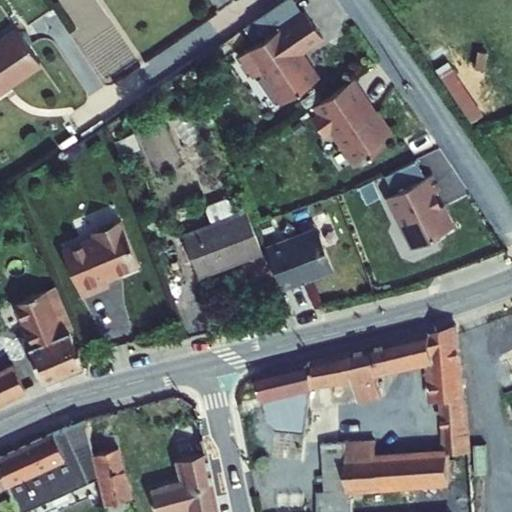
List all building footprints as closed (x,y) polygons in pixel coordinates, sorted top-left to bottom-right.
[(294,13),(285,0),(275,0),(247,19),(259,37),(294,13)] [(259,37),(230,56),(245,77),(251,72),(272,104),(309,79),(297,60),(295,61),(290,54),(314,38),(296,11),(294,13),(259,37)] [(0,35),(0,85),(37,59),(13,26),(0,35)] [(360,103),(344,80),(305,106),(311,114),(303,120),(314,136),(322,131),(332,145),(336,146),(349,166),(369,152),(370,147),(368,143),(383,133),(369,112),(365,114),(358,113),(358,110),(355,105),(360,103)] [(387,190),(424,168),(417,156),(380,177),(387,190)] [(421,175),(378,197),(400,243),(408,246),(443,228),(433,207),(430,208),(423,194),(429,191),(421,175)] [(217,192),(211,189),(194,196),(191,201),(197,216),(222,207),(217,192)] [(248,246),(232,203),(222,207),(197,216),(168,227),(184,270),(248,246)] [(128,264),(111,219),(83,229),(85,235),(52,248),(70,295),(98,284),(95,277),(128,264)] [(310,236),(305,234),(283,242),(277,240),(255,248),(272,290),(289,284),(287,280),(322,268),(310,236)] [(45,282),(33,286),(42,307),(53,303),(45,282)] [(26,338),(39,373),(69,360),(56,324),(61,322),(53,303),(42,307),(33,286),(14,293),(30,336),(26,338)] [(465,425),(460,322),(402,336),(407,365),(432,359),(435,400),(441,399),(443,449),(468,447),(467,426),(465,425)] [(380,341),(387,370),(407,365),(402,336),(380,341)] [(387,370),(380,341),(317,357),(313,386),(354,377),(359,398),(381,394),(376,372),(387,370)] [(0,390),(23,380),(13,356),(0,361),(0,390)] [(310,408),(313,386),(317,357),(264,370),(268,395),(285,391),(289,412),(310,408)] [(0,470),(3,479),(14,511),(30,511),(39,509),(35,496),(29,497),(19,471),(29,467),(34,479),(65,467),(60,454),(89,443),(82,417),(0,449),(0,470)] [(445,481),(443,449),(378,454),(377,441),(323,443),(325,487),(317,487),(317,511),(347,511),(347,487),(445,481)] [(133,511),(116,445),(91,452),(107,511),(133,511)] [(153,511),(186,505),(187,511),(220,511),(206,448),(175,454),(180,479),(147,486),(152,511),(153,511)] [(37,487),(47,511),(65,511),(98,499),(85,468),(37,487)]
